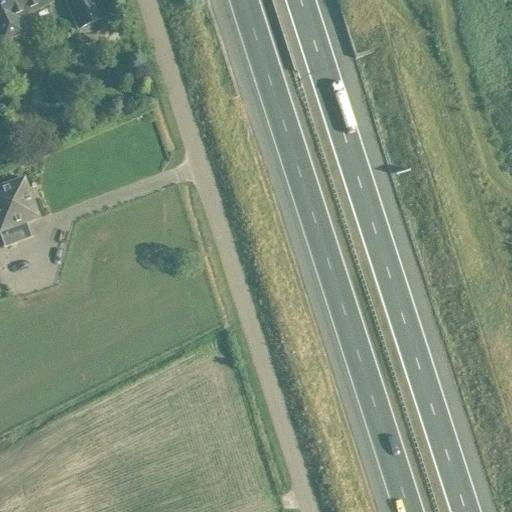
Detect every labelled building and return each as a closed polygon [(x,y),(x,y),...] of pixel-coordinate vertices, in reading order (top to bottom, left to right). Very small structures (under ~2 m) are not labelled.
[(0,0),(0,33),(4,42),(26,32),(20,19),(52,3),(51,0),(0,0)] [(65,0),(79,30),(106,18),(97,0),(65,0)] [(103,104),(100,103),(94,88),(81,93),(87,107),(85,111),(88,118),(92,120),(103,115),(106,110),(103,104)] [(67,131),(81,124),(71,107),(63,111),(66,116),(60,119),(67,131)] [(0,187),(0,234),(4,247),(3,247),(4,249),(36,237),(35,235),(28,238),(23,225),(40,218),(32,199),(30,200),(27,191),(29,190),(25,178),(0,187)]
